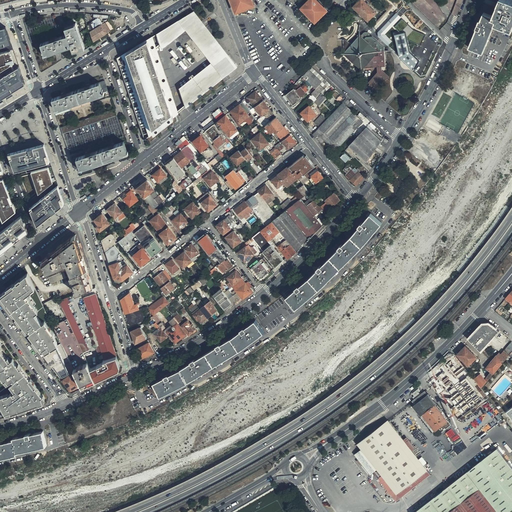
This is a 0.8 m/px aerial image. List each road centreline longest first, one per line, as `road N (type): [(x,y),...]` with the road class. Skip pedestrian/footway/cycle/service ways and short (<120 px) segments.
road 1 (primary): [(511,216),(465,278),(344,392),(206,476),(128,511)]
road 2 (primary): [(150,511),(269,451),(348,399),(471,283),(511,229)]
road 3 (unknown): [(132,374),(152,402),(226,364),(296,314),(392,216),(367,186)]
road 4 (tertiary): [(483,308),(409,381),(294,464)]
road 5 (tertiary): [(470,0),(400,139)]
road 6 (tertiary): [(263,294),(137,372)]
road 7 (tertiary): [(254,74),(142,161)]
road 8 (residential): [(11,13),(112,7),(130,10),(143,25)]
road 9 (tertiary): [(355,200),(263,294)]
road 10 (residential): [(308,141),(206,223)]
road 11 (residential): [(79,211),(37,90)]
road 12 (residential): [(206,223),(109,295)]
